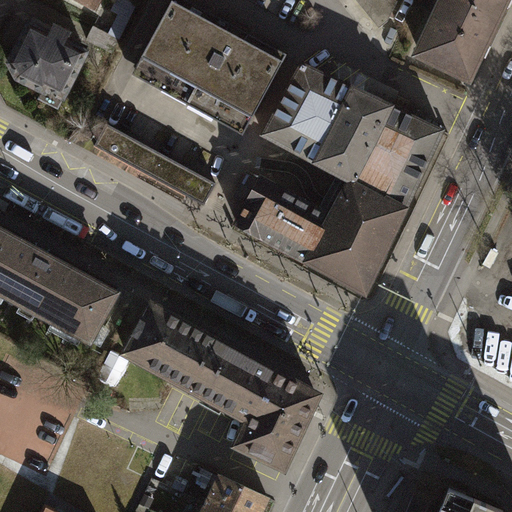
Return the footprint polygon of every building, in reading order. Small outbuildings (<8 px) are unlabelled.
[(99,0),(77,0),(96,9),(99,0)] [(111,37),(119,41),(137,4),(128,0),(127,0),(121,0),(116,11),(122,14),(111,37)] [(288,52),(191,0),(174,0),(137,71),(246,132),(288,52)] [(359,0),(381,26),(389,21),(398,0),(359,0)] [(503,0),(446,0),(418,61),(472,86),(510,3),(503,0)] [(53,31),(28,19),(8,61),(18,78),(42,90),(39,97),(60,108),(89,49),(67,38),(71,30),(57,23),(53,31)] [(111,37),(95,30),(90,40),(114,52),(119,41),(111,37)] [(351,183),(332,219),(308,263),(369,295),(408,212),(445,133),(394,109),(354,90),(302,65),(265,137),(317,165),(351,183)] [(186,198),(205,208),(217,185),(107,126),(95,149),(186,198)] [(70,142),(92,154),(95,149),(73,137),(70,142)] [(186,198),(95,149),(92,154),(183,203),(186,198)] [(237,224),(308,263),(332,219),(248,173),(234,199),(246,206),(237,224)] [(0,199),(0,210),(5,213),(10,205),(0,199)] [(118,299),(0,233),(0,301),(90,351),(118,299)] [(192,388),(218,341),(152,305),(126,352),(192,388)] [(250,420),(276,372),(218,341),(192,388),(250,420)] [(276,372),(250,420),(238,444),(284,466),(319,396),(276,372)] [(260,511),(264,504),(215,481),(202,508),(211,511),(260,511)] [(503,511),(504,510),(450,488),(439,511),(426,511),(432,500),(415,493),(406,511),(503,511)]
